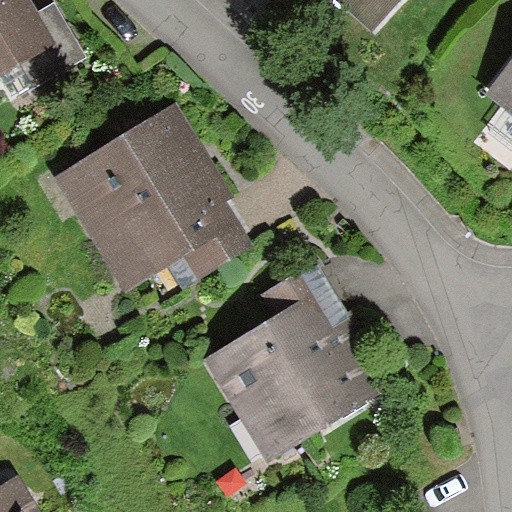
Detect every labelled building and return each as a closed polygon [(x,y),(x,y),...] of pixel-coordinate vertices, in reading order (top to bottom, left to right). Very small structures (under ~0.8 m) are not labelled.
[(28,0),(0,0),(0,77),(24,63),(38,88),(87,60),(54,3),(37,14),(28,0)] [(337,0),(372,30),(399,0),(337,0)] [(511,62),(488,94),(511,112),(511,62)] [(74,153),(40,174),(70,220),(80,214),(127,288),(182,252),(198,277),(254,242),(228,202),(236,197),(174,101),(80,162),(74,153)] [(313,259),(262,291),(276,312),(206,356),(272,462),(382,394),(364,365),(375,358),(313,259)] [(40,511),(17,474),(0,484),(0,511),(40,511)]
